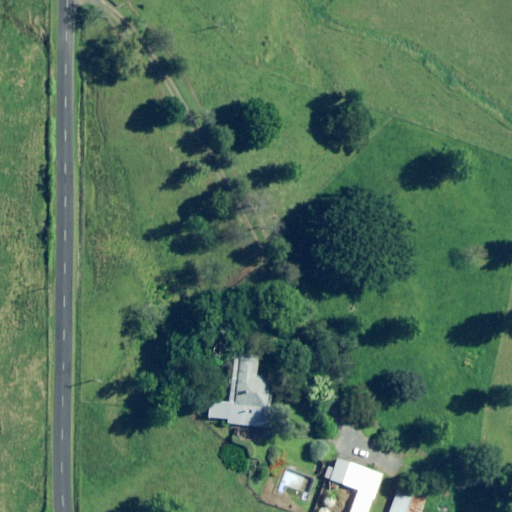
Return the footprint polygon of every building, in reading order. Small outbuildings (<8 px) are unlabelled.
[(260,443),(262,428),(267,377),(254,375),(256,362),(231,359),(226,402),(206,400),(205,417),(225,420),(225,424),(231,424),(229,439),(260,443)] [(367,511),(373,496),(377,485),(366,481),(370,471),(336,459),(333,469),(327,467),(323,478),(329,480),(356,490),(347,511),(367,511)] [(314,485),(286,474),(280,490),(308,501),(314,485)] [(420,511),(425,500),(397,490),(389,511),(420,511)] [(323,497),(323,498),(323,502),(323,503),(324,504),(325,505),(326,506),(327,507),(328,507),(329,508),(331,508),(332,508),(333,507),(334,507),(335,506),(336,505),(337,504),(338,502),(338,501),(338,500),(338,499),(337,497),(337,496),(336,495),(335,494),(334,493),(333,493),(331,493),(330,493),(329,493),(327,493),(326,494),(325,495),(324,496),(323,497)]
